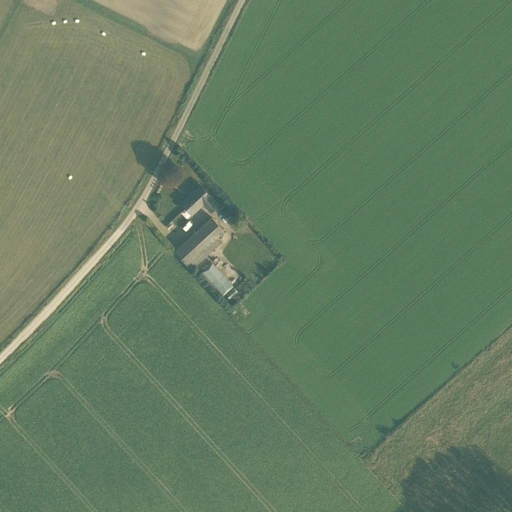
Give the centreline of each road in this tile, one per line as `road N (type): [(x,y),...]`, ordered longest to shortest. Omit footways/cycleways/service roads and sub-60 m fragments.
road 1 (unclassified): [(117,238),(244,0)]
road 2 (track): [(0,363),(117,238)]
